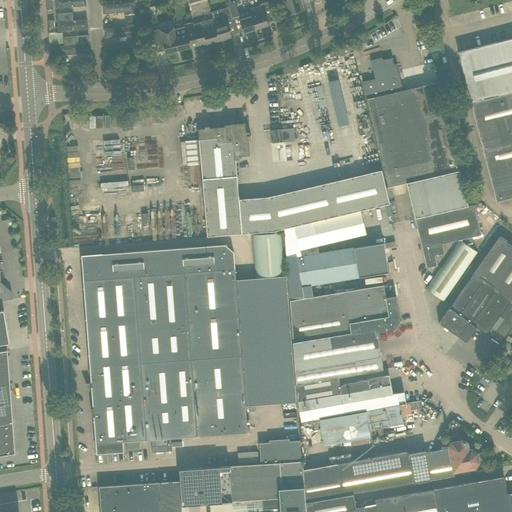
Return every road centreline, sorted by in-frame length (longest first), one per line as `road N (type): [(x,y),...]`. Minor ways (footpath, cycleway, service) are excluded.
road 1 (tertiary): [(101,93),(214,76),(305,46),(383,3)]
road 2 (secondary): [(57,470),(34,191)]
road 3 (unclassified): [(511,448),(448,402),(400,229)]
